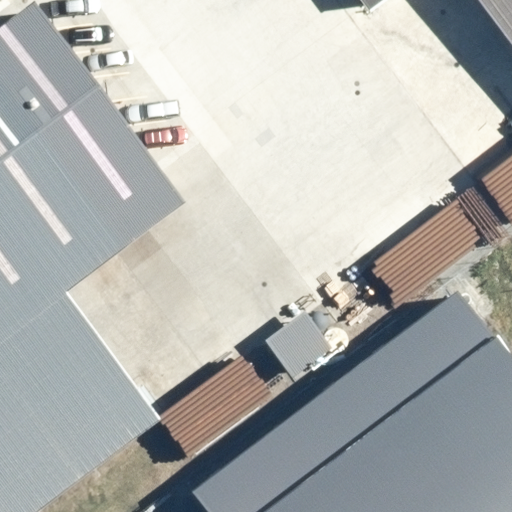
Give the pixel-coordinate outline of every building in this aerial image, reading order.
[(511,0),(357,0),(362,6),(369,0),(470,0),(511,55),(511,0)] [(178,208),(22,2),(0,18),(0,511),(30,511),(150,423),(56,299),(178,208)] [(205,511),(511,511),(511,362),(458,290),(193,495),(205,511)] [(298,312),(261,341),(292,381),(329,352),(298,312)] [(272,391),(244,353),(153,421),(180,458),(272,391)]
